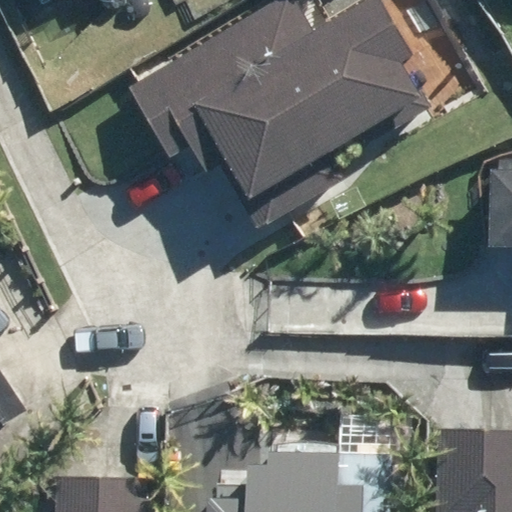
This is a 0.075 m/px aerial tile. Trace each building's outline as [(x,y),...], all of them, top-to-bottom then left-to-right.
[(352,0),(307,27),(291,0),(270,0),(125,86),(165,156),(185,144),(199,168),(213,161),(252,227),(339,177),(321,147),(413,94),(393,59),(405,54),(373,0),(352,0)] [(0,422),(21,409),(0,374),(0,422)] [(249,511),(413,511),(417,425),(253,419),(249,511)] [(511,511),(511,437),(448,439),(449,511),(511,511)] [(142,511),(145,465),(8,459),(6,511),(142,511)]
